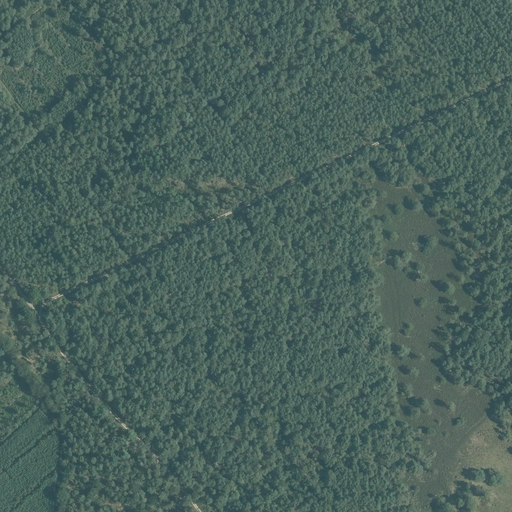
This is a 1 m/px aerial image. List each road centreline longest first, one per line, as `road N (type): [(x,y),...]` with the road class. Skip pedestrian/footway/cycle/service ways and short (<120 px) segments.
road 1 (track): [(511,78),(34,309)]
road 2 (track): [(34,309),(70,364),(200,511)]
